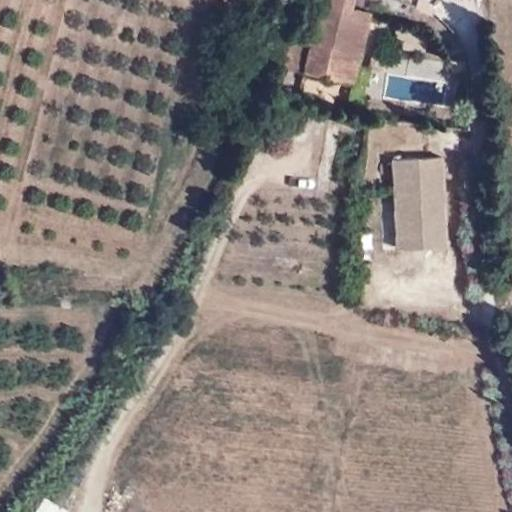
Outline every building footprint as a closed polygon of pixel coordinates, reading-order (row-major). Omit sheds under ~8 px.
[(311,0),(302,43),(310,45),(319,0),(311,0)] [(303,71),(304,71),(355,82),(369,11),(345,5),(346,0),(320,0),(310,45),(303,71)] [(292,41),(285,67),(303,71),(310,45),(302,43),(292,41)] [(396,242),(446,239),(441,152),(391,155),(396,242)] [(75,511),(49,495),(37,511),(75,511)]
